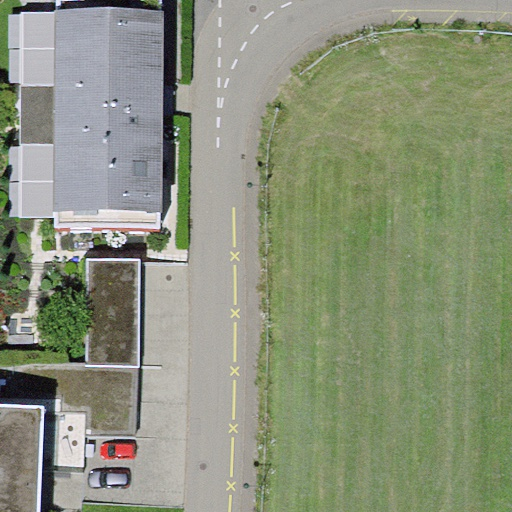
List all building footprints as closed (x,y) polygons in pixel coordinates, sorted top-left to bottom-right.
[(182,17),(70,15),(69,88),(24,88),(23,153),(65,153),(64,234),(178,236),(182,17)] [(429,158),(362,164),(366,224),(434,219),(429,158)] [(146,268),(96,265),(93,378),(142,379),(146,268)] [(0,374),(0,416),(60,418),(94,420),(94,438),(141,440),(142,379),(93,378),(0,374)] [(0,416),(0,511),(55,511),(60,418),(0,416)]
